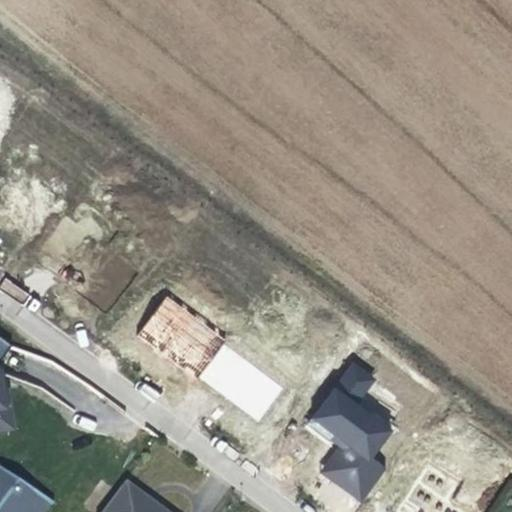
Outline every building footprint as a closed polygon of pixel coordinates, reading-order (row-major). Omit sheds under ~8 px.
[(6,277),(0,284),(0,286),(22,304),(29,295),(6,277)] [(136,337),(196,378),(225,336),(165,295),(136,337)] [(0,430),(4,430),(0,393),(0,359),(9,346),(0,339),(0,430)] [(262,419),(283,383),(219,346),(198,382),(262,419)] [(318,472),(362,502),(386,467),(373,458),(395,426),(360,402),(377,377),(351,360),(306,426),(336,447),(318,472)] [(10,430),(10,428),(4,388),(0,388),(0,393),(4,430),(8,430),(10,430)] [(0,511),(41,511),(52,498),(0,462),(0,511)] [(152,500),(124,479),(121,484),(148,506),(152,500)] [(121,484),(100,511),(166,511),(152,500),(148,506),(121,484)]
